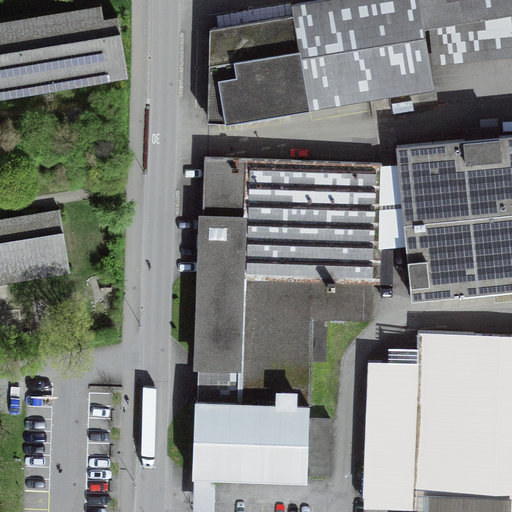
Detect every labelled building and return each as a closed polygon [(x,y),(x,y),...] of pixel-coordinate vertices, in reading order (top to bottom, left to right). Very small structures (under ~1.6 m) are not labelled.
[(293,18),(309,111),(438,87),(424,17),(421,0),(316,0),(291,5),(293,18)] [(511,2),(511,0),(421,0),(424,17),(511,2)] [(0,94),(129,73),(119,12),(104,15),(102,2),(0,18),(0,94)] [(293,18),(207,30),(207,122),(309,111),(293,18)] [(511,138),(390,151),(398,229),(511,217),(511,138)] [(380,163),(206,156),(196,362),(234,364),(233,400),(193,398),(189,476),(328,483),(331,417),(317,417),(321,316),(373,318),(380,163)] [(0,218),(0,282),(70,271),(60,209),(0,218)] [(511,218),(398,229),(406,308),(511,297),(511,218)] [(371,365),(366,498),(511,503),(511,337),(422,334),(421,366),(371,365)]
